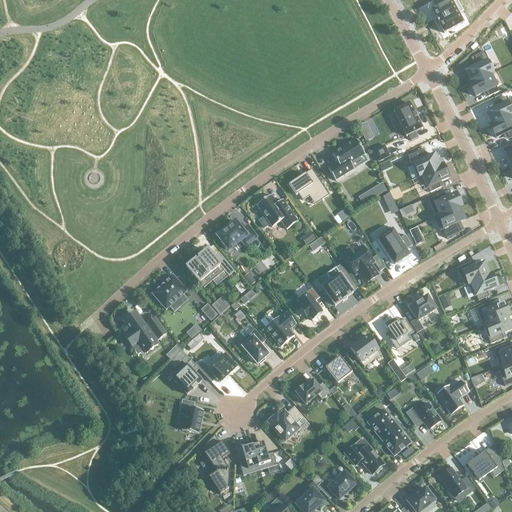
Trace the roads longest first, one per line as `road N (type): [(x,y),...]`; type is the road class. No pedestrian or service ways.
road 1 (residential): [(110,333),(98,313),(177,244),(314,142),(432,71)]
road 2 (residential): [(228,415),(314,342),(499,220)]
road 3 (residential): [(359,511),(511,398)]
road 4 (residential): [(499,220),(432,71)]
